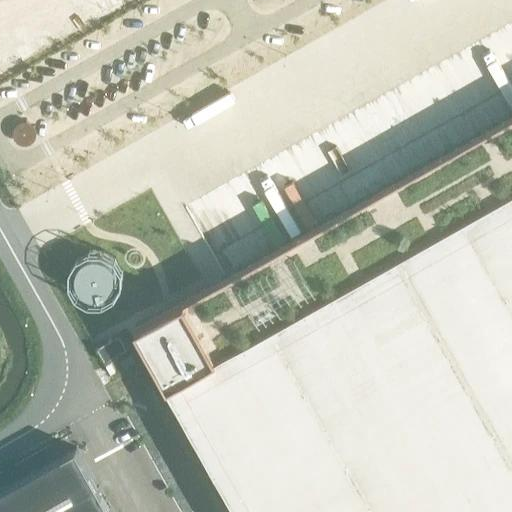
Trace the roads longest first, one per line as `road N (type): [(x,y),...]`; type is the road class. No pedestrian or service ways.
road 1 (unclassified): [(0,449),(50,415),(68,369),(59,335),(0,231)]
road 2 (unclassified): [(107,0),(0,59)]
